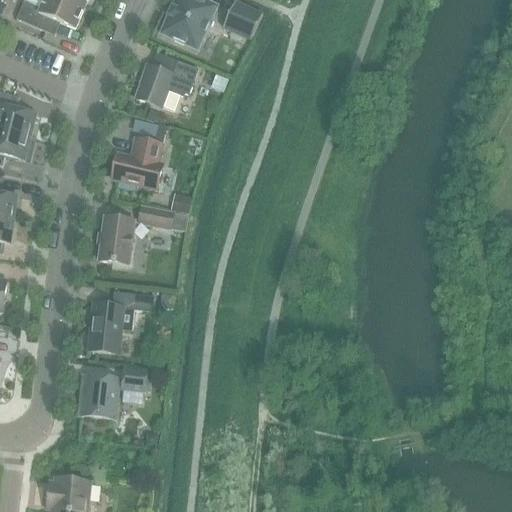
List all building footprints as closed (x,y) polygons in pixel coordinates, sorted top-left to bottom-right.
[(24,3),(17,22),(46,34),(51,22),(75,32),(85,10),(61,0),(45,0),(41,11),(24,3)] [(61,0),(85,10),(88,0),(61,0)] [(197,0),(177,0),(161,37),(198,53),(218,9),(197,0)] [(235,4),(223,31),(252,43),(263,17),(235,4)] [(199,72),(176,64),(171,76),(148,68),(136,101),(162,111),(162,109),(174,113),(180,98),(188,102),(199,72)] [(0,132),(31,140),(36,117),(17,112),(20,100),(0,95),(0,132)] [(25,163),(31,140),(0,132),(0,169),(3,170),(5,158),(25,163)] [(163,148),(136,142),(132,160),(119,157),(113,183),(156,193),(162,167),(159,166),(163,148)] [(0,220),(14,222),(17,199),(0,196),(0,220)] [(174,216),(142,210),(139,226),(170,232),(174,216)] [(14,222),(0,220),(0,244),(11,246),(14,222)] [(135,224),(105,220),(99,264),(129,268),(135,224)] [(156,300),(123,296),(121,311),(94,308),(89,353),(119,357),(121,333),(132,334),(135,313),(154,315),(156,300)] [(148,373),(125,371),(124,382),(86,378),(81,419),(115,423),(119,390),(123,390),(122,392),(145,395),(148,373)] [(46,511),(88,511),(91,485),(55,481),(55,485),(50,485),(46,511)]
